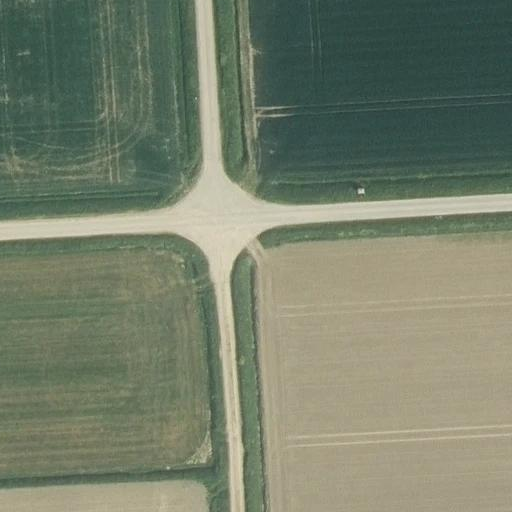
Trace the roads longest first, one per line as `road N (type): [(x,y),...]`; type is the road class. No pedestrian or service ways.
road 1 (unclassified): [(216,217),(511,201)]
road 2 (track): [(238,511),(222,282)]
road 3 (unclassified): [(216,217),(204,0)]
road 4 (unclassified): [(0,230),(216,217)]
